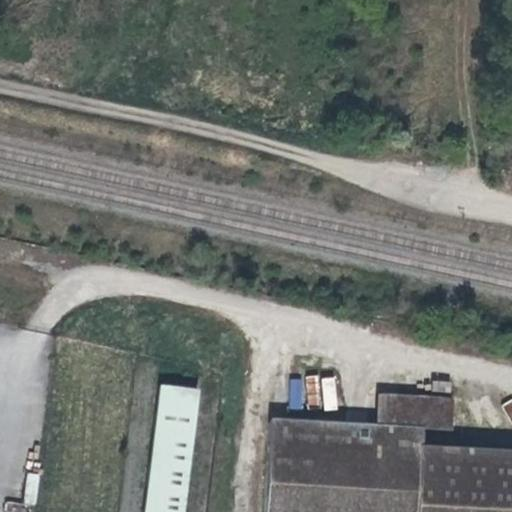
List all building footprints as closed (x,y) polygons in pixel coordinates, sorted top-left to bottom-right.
[(324,410),(337,408),(333,376),(320,378),(324,410)] [(290,378),(289,407),(301,408),(303,379),(290,378)] [(179,511),(193,387),(154,382),(139,511),(179,511)] [(511,423),(511,399),(502,404),(511,423)] [(268,421),(266,434),(261,511),(511,511),(511,455),(419,450),(419,430),(268,421)]
